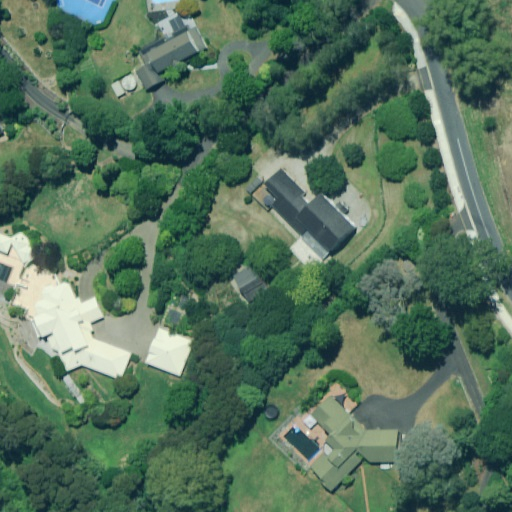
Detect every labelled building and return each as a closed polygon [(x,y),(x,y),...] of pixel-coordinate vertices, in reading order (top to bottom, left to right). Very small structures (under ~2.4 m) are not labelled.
[(188,24),(184,15),(166,22),(170,32),(188,24)] [(148,92),(166,82),(163,77),(203,57),(191,34),(168,46),(165,40),(141,53),(149,67),(138,73),(148,92)] [(200,86),(193,74),(176,84),(182,96),(200,86)] [(0,138),(8,136),(0,108),(0,138)] [(300,220),(332,252),(357,227),(346,216),(350,212),(341,203),(337,207),(325,195),(315,205),(278,169),(253,195),(269,211),(275,205),(295,225),(300,220)] [(271,291),(255,265),(235,278),(251,303),(271,291)] [(16,289),(0,282),(0,298),(10,303),(16,289)] [(92,332),(95,331),(92,324),(106,318),(97,298),(80,306),(69,282),(44,294),(48,301),(34,308),(47,338),(56,334),(67,357),(83,365),(122,381),(133,354),(95,340),(92,332)] [(195,343),(161,330),(148,364),(181,377),(195,343)] [(335,449),(315,470),(329,484),(326,487),(334,494),(363,464),(399,464),(399,430),(366,430),(331,396),(312,416),(335,437),(329,443),(335,449)]
